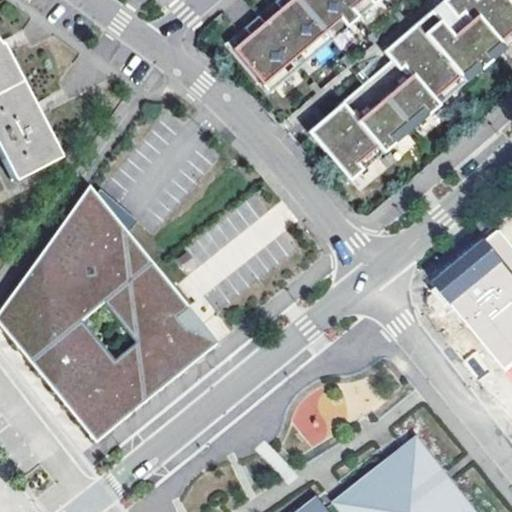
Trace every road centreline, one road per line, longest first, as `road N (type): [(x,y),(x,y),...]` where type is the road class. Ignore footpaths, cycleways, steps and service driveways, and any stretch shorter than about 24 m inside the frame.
road 1 (tertiary): [(369,276),(117,481)]
road 2 (residential): [(369,276),(280,160),(154,46)]
road 3 (residential): [(369,276),(511,468)]
road 4 (tertiary): [(511,156),(369,276)]
